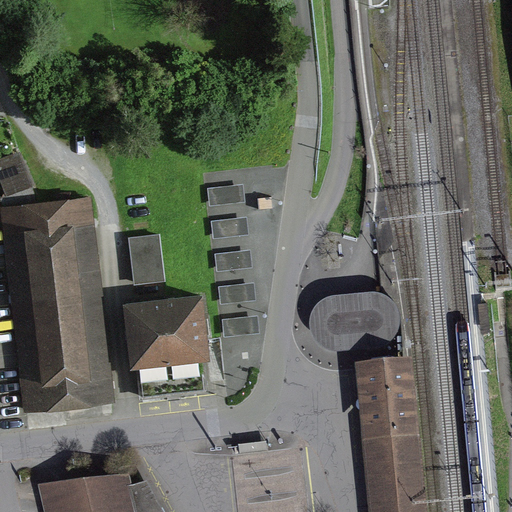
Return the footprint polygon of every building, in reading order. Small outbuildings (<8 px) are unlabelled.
[(31,184),(17,148),(0,154),(0,181),(5,194),(31,184)] [(88,198),(3,208),(26,407),(111,397),(88,198)] [(160,232),(129,235),(134,280),(164,277),(160,232)] [(310,326),(313,335),(320,343),(326,347),(334,350),(383,345),(391,338),(397,331),(399,322),(398,310),(393,302),(382,294),(373,293),(335,295),(328,295),(324,299),(316,305),(312,312),(310,319),(310,326)] [(200,302),(126,308),(132,372),(205,365),(200,302)] [(363,407),(370,511),(421,511),(409,357),(359,361),(363,407)] [(46,479),(51,511),(140,511),(133,464),(46,479)]
